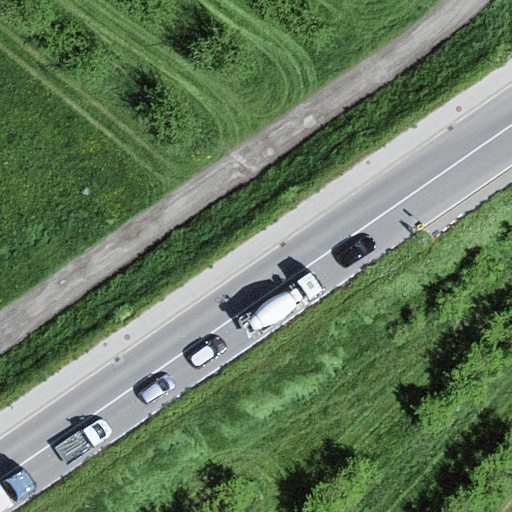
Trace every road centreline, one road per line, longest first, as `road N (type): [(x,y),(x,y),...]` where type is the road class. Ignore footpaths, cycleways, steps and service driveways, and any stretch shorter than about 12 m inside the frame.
road 1 (tertiary): [(0,476),(511,125)]
road 2 (track): [(0,324),(185,201),(457,0)]
